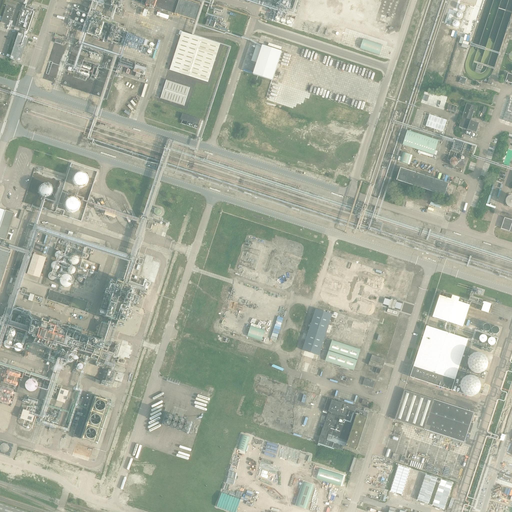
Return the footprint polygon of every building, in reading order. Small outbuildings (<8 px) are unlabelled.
[(19,62),(26,43),(28,44),(29,41),(27,40),(28,36),(27,36),(28,32),(36,10),(28,7),(28,5),(29,5),(31,0),(13,0),(25,4),(25,6),(22,5),(15,27),(20,29),(19,33),(18,33),(9,58),(19,62)] [(196,20),(200,6),(180,0),(147,0),(146,4),(196,20)] [(381,14),(379,21),(384,22),(391,25),(394,15),(399,0),(392,0),(387,16),(381,14)] [(97,10),(91,28),(99,31),(103,21),(114,25),(111,33),(108,31),(106,38),(119,43),(126,22),(113,18),(118,3),(115,2),(110,15),(97,10)] [(13,7),(6,5),(1,22),(8,24),(13,7)] [(220,44),(182,32),(170,70),(208,82),(220,44)] [(155,40),(148,38),(144,52),(155,56),(157,50),(152,49),(155,40)] [(262,47),(253,76),(272,82),(281,53),(262,47)] [(136,64),(134,71),(144,75),(147,68),(136,64)] [(367,82),(370,70),(356,66),(352,77),(367,82)] [(511,83),(511,74),(504,72),(502,80),(511,83)] [(190,88),(166,80),(161,98),(184,106),(190,88)] [(511,102),(506,101),(500,118),(504,120),(507,110),(511,111),(508,121),(511,122),(511,102)] [(459,127),(476,133),(479,123),(471,120),(475,106),(466,103),(459,127)] [(201,119),(182,113),(180,119),(199,125),(201,119)] [(429,115),(426,126),(443,132),(447,120),(429,115)] [(434,156),(439,141),(417,134),(412,149),(434,156)] [(451,147),(463,152),(466,144),(454,139),(451,147)] [(403,152),(400,162),(407,164),(410,155),(403,152)] [(458,161),(457,159),(456,158),(455,157),(454,157),(452,157),(451,157),(450,158),(449,159),(449,161),(449,162),(450,164),(451,165),(452,165),(453,165),(455,165),(456,164),(457,163),(458,161)] [(396,180),(444,196),(448,183),(400,168),(396,180)] [(64,216),(82,221),(86,204),(86,203),(83,200),(77,198),(76,193),(79,193),(80,189),(87,182),(88,179),(88,177),(83,172),(79,171),(74,176),(73,180),(73,183),(77,186),(75,192),(75,194),(74,195),(66,193),(62,206),(59,206),(61,208),(62,211),(61,213),(64,216)] [(39,194),(50,196),(52,185),(40,184),(39,194)] [(0,208),(0,238),(5,240),(14,213),(0,208)] [(162,214),(162,212),(161,211),(160,210),(159,210),(158,209),(156,210),(155,210),(155,211),(154,212),(154,213),(154,215),(155,216),(156,217),(158,218),(159,218),(161,217),(162,215),(162,214)] [(511,220),(505,218),(502,229),(511,231),(511,220)] [(0,285),(11,250),(0,246),(0,285)] [(33,254),(27,274),(39,277),(45,258),(33,254)] [(19,275),(24,277),(27,263),(25,263),(26,258),(23,257),(19,275)] [(80,266),(89,271),(94,263),(90,261),(91,260),(87,257),(85,261),(83,259),(80,266)] [(15,277),(20,262),(16,261),(12,275),(15,277)] [(71,280),(71,279),(71,278),(70,276),(68,275),(67,274),(65,274),(63,275),(62,275),(61,276),(61,277),(60,278),(60,279),(60,280),(60,282),(61,283),(61,284),(63,285),(64,286),(65,286),(67,286),(68,286),(70,284),(71,283),(71,281),(71,280)] [(115,283),(104,314),(129,323),(133,313),(127,310),(134,289),(115,283)] [(50,289),(47,298),(58,302),(60,298),(58,297),(59,293),(50,289)] [(433,318),(464,326),(471,302),(477,304),(476,308),(482,310),(481,311),(489,313),(492,303),(470,297),(470,300),(453,295),(452,299),(439,295),(433,318)] [(384,299),(383,304),(389,306),(388,307),(394,309),(394,308),(400,310),(402,304),(396,302),(396,301),(391,299),(390,300),(384,299)] [(316,309),(302,350),(319,356),(332,314),(316,309)] [(32,319),(26,339),(71,354),(73,348),(95,355),(99,340),(32,319)] [(494,347),(501,327),(479,320),(472,341),(486,346),(487,345),(494,347)] [(250,326),(247,336),(262,341),(265,331),(250,326)] [(451,391),(469,339),(427,326),(410,377),(451,391)] [(12,344),(12,342),(12,341),(11,340),(10,339),(9,338),(8,338),(6,339),(5,340),(4,341),(4,342),(4,343),(5,345),(5,346),(7,346),(8,347),(9,346),(11,346),(11,345),(12,344)] [(360,349),(332,339),(325,360),(354,370),(360,349)] [(386,359),(372,355),(369,365),(382,369),(386,359)] [(483,391),(475,372),(467,376),(465,372),(461,374),(462,378),(458,380),(466,398),(483,391)] [(37,384),(37,383),(36,381),(36,380),(35,379),(34,379),(32,378),(31,378),(30,378),(29,379),(28,380),(27,381),(26,382),(26,384),(27,385),(27,386),(28,387),(29,388),(31,388),(32,388),(33,388),(34,387),(35,386),(36,385),(37,384)] [(362,385),(373,388),(375,382),(365,378),(362,385)] [(56,400),(62,402),(66,390),(60,388),(56,400)] [(395,420),(464,442),(467,433),(470,434),(474,424),(471,423),(474,413),(405,390),(395,420)] [(79,434),(94,439),(107,399),(92,394),(79,434)] [(318,443),(342,451),(356,408),(328,398),(324,410),(328,412),(318,443)] [(19,419),(32,423),(35,412),(22,409),(19,419)] [(356,416),(346,447),(357,450),(367,417),(358,415),(359,411),(356,410),(355,415),(356,416)] [(160,424),(189,432),(192,420),(163,412),(160,424)]
